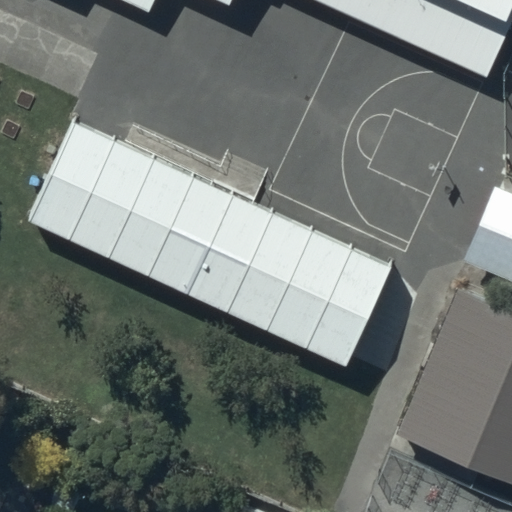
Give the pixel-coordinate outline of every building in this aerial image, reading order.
[(171,0),(181,28),(212,40),(241,28),(255,0),(171,0)] [(348,41),(335,5),(322,0),(285,0),(272,5),(258,36),(271,68),(302,82),(332,69),(348,41)] [(511,0),(359,0),(486,60),(511,2),(511,0)] [(348,74),(358,108),(387,122),(419,108),(435,77),(421,45),(392,34),(362,47),(348,74)] [(50,120),(0,95),(0,159),(24,172),(50,120)] [(379,294),(399,252),(77,104),(32,201),(354,349),(379,294)] [(478,216),(465,247),(511,266),(511,181),(495,174),(478,216)] [(511,291),(464,272),(403,418),(511,463),(511,291)] [(511,511),(511,492),(394,441),(362,511),(511,511)] [(288,511),(244,494),(236,511),(288,511)]
